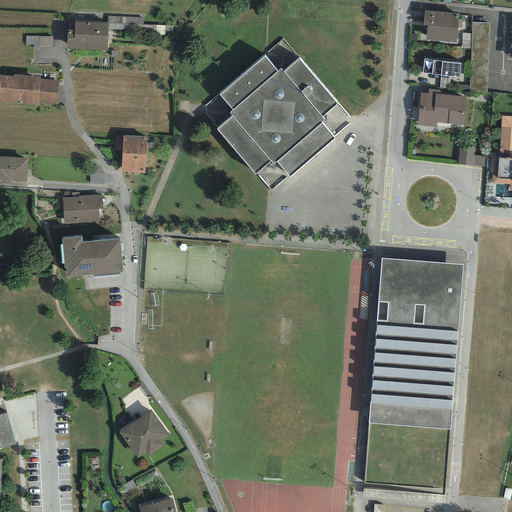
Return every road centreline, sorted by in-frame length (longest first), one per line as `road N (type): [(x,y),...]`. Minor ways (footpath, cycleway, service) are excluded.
road 1 (residential): [(460,222),(473,243),(451,511)]
road 2 (residential): [(223,511),(194,450),(126,349)]
road 3 (residential): [(404,0),(394,159),(405,183)]
